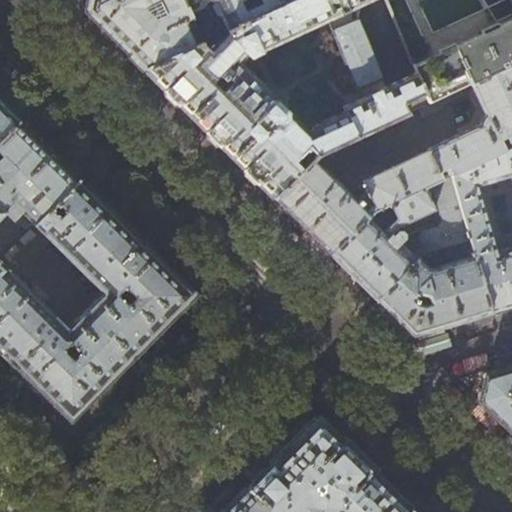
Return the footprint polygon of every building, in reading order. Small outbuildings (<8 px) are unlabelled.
[(192,18),(189,13),(182,0),(86,0),(86,3),(85,11),(115,41),(144,69),(195,45),(184,22),(192,18)] [(406,112),(402,103),(424,94),(415,73),(384,87),(356,18),(359,5),(371,0),(293,0),(290,2),(258,17),(227,31),(195,45),(144,69),(209,134),(256,181),(273,198),(301,169),(292,160),(306,146),(315,155),(406,112)] [(182,0),(189,13),(212,2),(227,31),(258,17),(249,0),(182,0)] [(249,0),(258,17),(290,2),(289,0),(249,0)] [(481,0),(487,9),(504,0),(481,0)] [(511,63),(511,20),(413,67),(415,73),(424,94),(428,103),(465,85),(471,83),(511,63)] [(511,63),(471,83),(485,114),(484,115),(482,115),(481,117),(480,118),(480,119),(479,121),(480,123),(480,124),(430,148),(430,150),(362,182),(365,190),(355,200),(312,158),(301,169),(273,198),(304,228),(330,254),(372,211),(423,188),(430,185),(449,176),(506,149),(502,139),(508,137),(509,140),(511,139),(511,63)] [(468,92),(465,85),(428,103),(417,107),(421,116),(443,106),(442,105),(468,92)] [(0,140),(19,122),(0,103),(0,140)] [(51,154),(19,122),(0,140),(0,216),(4,213),(11,220),(20,212),(33,225),(49,209),(55,203),(77,180),(51,154)] [(511,146),(506,149),(449,176),(467,239),(490,312),(511,305),(511,146)] [(405,239),(401,245),(397,242),(403,236),(402,232),(399,229),(398,224),(432,208),(423,188),(372,211),(330,254),(352,276),(376,299),(416,258),(422,252),(442,246),(467,239),(449,176),(430,185),(439,220),(436,226),(421,230),(416,236),(410,237),(407,239),(405,239)] [(57,217),(49,209),(33,225),(101,292),(66,327),(0,261),(0,349),(70,419),(177,311),(184,318),(193,309),(186,302),(193,295),(142,245),(77,180),(55,203),(63,211),(57,217)] [(490,312),(467,239),(442,246),(444,255),(451,256),(452,261),(430,269),(425,266),(416,258),(376,299),(395,318),(412,335),(461,321),(490,312)] [(511,368),(484,376),(478,400),(502,424),(510,432),(511,433),(511,368)] [(502,424),(478,400),(484,376),(474,379),(467,404),(495,431),(502,424)] [(250,486),(248,489),(270,511),(407,511),(410,509),(371,469),(318,417),(271,465),(270,464),(249,485),(250,486)] [(511,433),(510,432),(502,440),(511,449),(511,433)] [(270,511),(248,489),(224,511),(223,511),(222,511),(270,511)]
